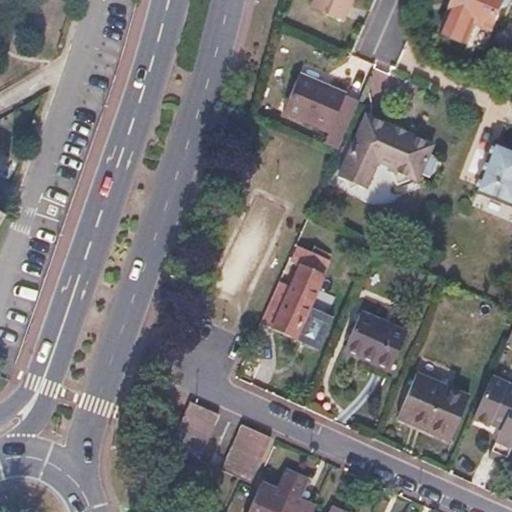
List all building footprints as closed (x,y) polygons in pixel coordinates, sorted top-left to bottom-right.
[(316,0),(313,8),(345,21),(353,0),(316,0)] [(455,0),(442,31),(485,49),(505,0),(455,0)] [(326,90),(297,77),(281,113),(327,134),(328,131),(342,137),(357,104),(343,98),(344,96),(336,92),(327,88),(326,90)] [(396,172),(402,186),(404,190),(417,184),(419,183),(423,176),(432,180),(442,159),(432,155),(436,146),(409,134),(411,131),(405,128),(401,126),(399,130),(368,116),(340,178),(370,191),(381,166),(396,172)] [(511,147),(499,142),(477,194),(511,208),(511,147)] [(293,262),(301,267),(274,328),(285,333),(296,338),(331,260),(300,246),(293,262)] [(408,332),(362,311),(345,347),(368,358),(392,368),(408,332)] [(469,398),(416,374),(397,416),(424,428),(450,440),(469,398)] [(489,426),(491,424),(495,426),(502,429),(490,457),(506,464),(511,451),(511,383),(492,375),(473,419),(489,426)] [(220,415),(191,403),(173,446),(201,459),(220,415)] [(271,439),(244,426),(224,469),(239,476),(252,482),(271,439)] [(273,490),(259,484),(247,511),(278,511),(295,475),(282,470),(273,490)] [(306,480),(295,475),(278,511),(308,511),(311,506),(297,501),(306,480)]
